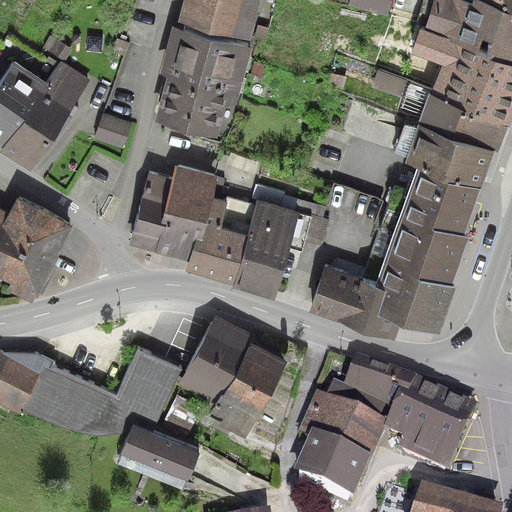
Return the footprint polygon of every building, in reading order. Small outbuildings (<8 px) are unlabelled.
[(173,0),(169,15),(241,35),(250,0),(173,0)] [(376,289),(327,270),(316,306),(388,330),(394,317),(432,328),(464,235),(482,188),(492,154),(505,127),(511,110),(511,0),(464,0),(465,2),(458,0),(433,0),(416,52),(440,65),(408,166),(419,171),(376,289)] [(344,0),(383,10),(385,0),(344,0)] [(244,46),(169,27),(147,114),(208,130),(218,92),(232,95),(244,46)] [(39,81),(8,59),(0,70),(0,135),(31,157),(87,77),(57,56),(39,81)] [(101,111),(92,137),(119,147),(129,121),(101,111)] [(160,181),(145,177),(127,237),(181,252),(176,269),(275,298),(305,199),(244,181),(240,194),(217,188),(221,174),(167,158),(160,181)] [(0,289),(20,299),(65,207),(3,177),(0,183),(0,277),(1,278),(0,279),(0,289)] [(219,322),(188,385),(210,396),(201,414),(248,437),(282,367),(241,347),(247,335),(219,322)] [(1,346),(0,348),(0,395),(114,444),(108,459),(182,491),(200,448),(153,428),(177,371),(136,354),(119,396),(1,346)] [(285,477),(341,501),(351,476),(357,478),(377,433),(392,439),(390,446),(443,468),(470,403),(399,374),(342,350),(323,394),(310,389),(291,432),(302,437),(285,477)] [(485,511),(414,493),(407,511),(485,511)]
